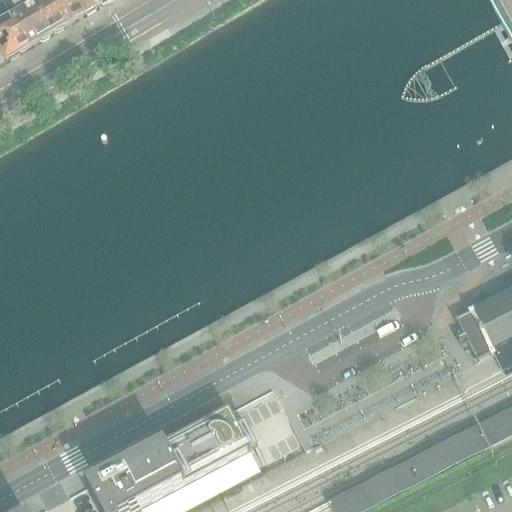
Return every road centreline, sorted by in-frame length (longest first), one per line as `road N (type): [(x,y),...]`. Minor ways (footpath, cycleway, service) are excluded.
road 1 (tertiary): [(511,234),(437,275),(388,288),(0,500)]
road 2 (tertiary): [(0,101),(175,0)]
